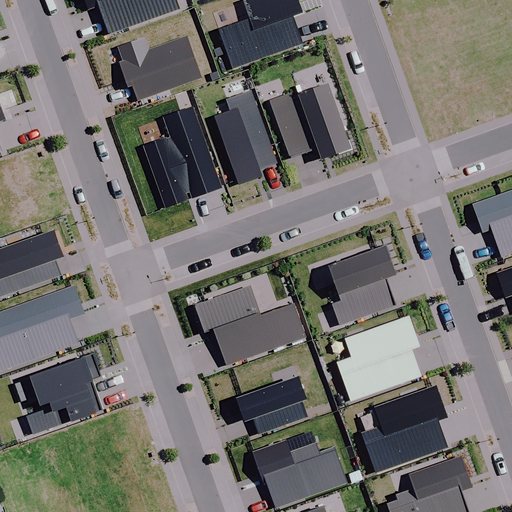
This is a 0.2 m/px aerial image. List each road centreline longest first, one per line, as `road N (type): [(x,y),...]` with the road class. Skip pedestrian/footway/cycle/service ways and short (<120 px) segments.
road 1 (residential): [(413,170),(127,269)]
road 2 (residential): [(413,170),(511,440)]
road 3 (residential): [(127,269),(28,0)]
road 4 (residential): [(212,511),(127,269)]
road 5 (residential): [(353,0),(413,170)]
